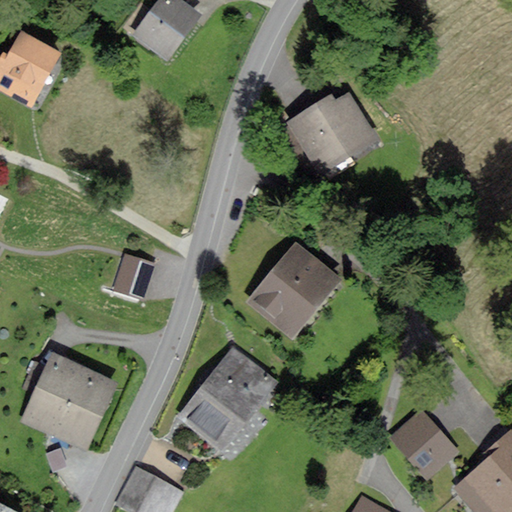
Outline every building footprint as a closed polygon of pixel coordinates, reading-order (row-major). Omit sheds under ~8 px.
[(203,16),(182,0),(158,0),(134,32),(170,59),(203,16)] [(0,86),(31,104),(60,53),(22,32),(10,55),(5,53),(0,61),(0,86)] [(331,96),(290,121),(323,174),(378,141),(348,93),(335,102),(331,96)] [(247,303),(295,340),(341,282),(293,244),(247,303)] [(144,297),(157,262),(125,251),(113,286),(144,297)] [(266,372),(237,349),(182,421),(226,455),(281,383),(266,372)] [(123,384),(58,356),(28,424),(93,452),(123,384)] [(459,450),(422,413),(393,443),(429,480),(459,450)] [(511,511),(511,429),(491,446),(496,453),(455,486),(476,511),(511,511)] [(169,511),(180,492),(139,470),(121,503),(138,511),(169,511)] [(387,511),(364,498),(356,511),(387,511)] [(0,511),(21,511),(0,500),(0,511)]
